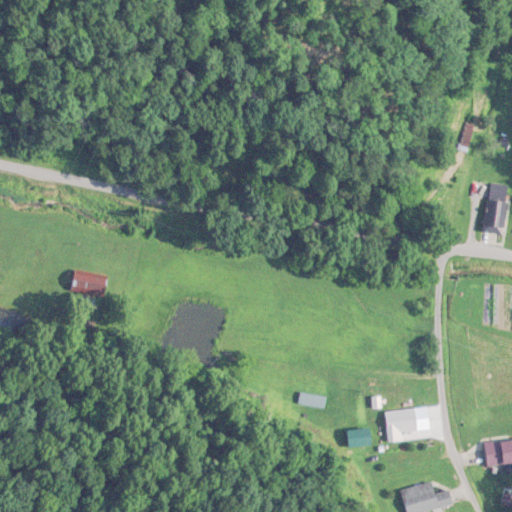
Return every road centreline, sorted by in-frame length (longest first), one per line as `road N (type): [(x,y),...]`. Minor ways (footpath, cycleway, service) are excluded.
road 1 (residential): [(511,255),(186,210),(106,180),(0,164)]
road 2 (residential): [(447,246),(427,347),(428,400),(468,511)]
